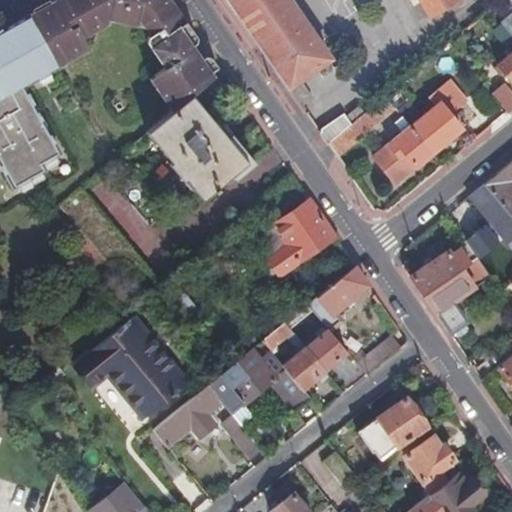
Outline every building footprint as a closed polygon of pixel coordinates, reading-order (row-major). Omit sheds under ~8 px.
[(186,23),(169,0),(58,0),(30,15),(60,69),(61,71),(82,60),(79,53),(91,47),(84,36),(88,34),(89,37),(92,38),(114,27),(145,26),(151,34),(148,36),(149,43),(161,61),(168,63),(169,61),(171,64),(156,75),(168,92),(164,96),(175,111),(192,96),(214,78),(180,28),(186,23)] [(229,0),(301,104),(312,96),(301,79),(330,57),(290,0),(229,0)] [(433,18),(462,0),(420,0),(421,2),(423,1),(433,18)] [(511,0),(510,0),(511,2),(511,53),(498,65),(511,82),(511,0)] [(60,69),(30,15),(10,27),(0,32),(0,166),(6,177),(38,160),(35,153),(53,143),(24,89),(60,69)] [(493,93),(509,113),(511,110),(511,94),(504,85),(493,93)] [(387,97),(396,108),(407,100),(397,88),(387,97)] [(248,164),(192,96),(175,111),(148,134),(203,201),(248,164)] [(353,125),(330,144),(337,156),(396,108),(387,97),(365,114),(355,124),(353,125)] [(412,128),(433,153),(463,128),(442,103),(412,128)] [(349,117),(355,124),(365,114),(360,108),(349,117)] [(344,113),(320,131),(330,144),(353,125),(344,113)] [(417,166),(433,153),(412,128),(403,117),(396,122),(404,132),(375,157),(397,183),(413,170),(409,165),(413,162),(417,166)] [(511,162),(486,184),(511,215),(511,162)] [(173,210),(141,170),(120,187),(152,227),(173,210)] [(511,239),(511,215),(486,184),(471,197),(497,229),(493,232),(488,225),(467,242),(478,258),(504,237),(508,243),(511,239)] [(162,283),(83,188),(62,206),(122,276),(121,277),(140,301),(162,283)] [(271,192),(258,203),(266,213),(279,202),(271,192)] [(327,226),(310,200),(274,225),(275,226),(258,236),(258,243),(266,255),(271,257),(268,259),(279,275),(334,237),(327,226)] [(463,268),(466,266),(463,261),(459,264),(449,251),(412,277),(425,295),(463,268)] [(490,277),(478,258),(466,266),(463,268),(476,287),(478,289),(489,281),(488,279),(490,277)] [(368,286),(354,266),(307,304),(311,309),(328,330),(329,331),(342,320),(335,313),(368,286)] [(425,295),(452,334),(468,322),(461,312),(467,307),(461,298),(476,287),(463,268),(425,295)] [(311,309),(307,304),(301,309),(305,314),(311,309)] [(188,384),(134,318),(76,364),(93,386),(108,374),(144,419),(188,384)] [(347,353),(329,331),(328,330),(306,348),(325,372),(347,353)] [(389,334),(356,360),(366,372),(399,346),(389,334)] [(262,341),(209,385),(222,402),(232,415),(271,383),(295,412),(310,400),(301,390),(271,351),(262,341)] [(325,372),(306,348),(299,354),(296,350),(292,353),(295,357),(292,359),(279,344),(271,351),(301,390),(325,372)] [(511,357),(499,367),(511,383),(511,357)] [(222,402),(209,385),(155,430),(168,446),(192,427),(200,437),(216,424),(208,414),(222,402)] [(398,447),(427,427),(407,399),(359,432),(372,452),(392,439),(398,447)] [(260,448),(232,415),(221,424),(249,458),(260,448)] [(431,494),(449,480),(442,470),(455,461),(443,443),(440,445),(433,436),(404,456),(431,494)] [(355,477),(336,453),(324,464),(344,487),(355,477)] [(112,466),(105,472),(123,495),(130,489),(112,466)] [(466,483),(458,473),(449,480),(431,494),(409,511),(472,511),(473,511),(470,506),(482,496),(469,481),(466,483)] [(307,511),(294,494),(279,506),(283,511),(307,511)] [(148,511),(138,500),(123,511),(148,511)]
